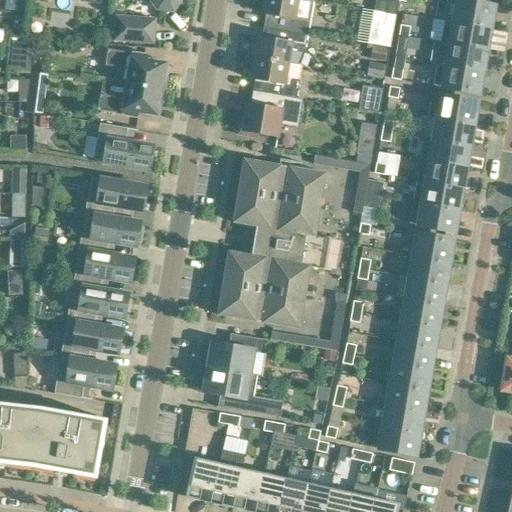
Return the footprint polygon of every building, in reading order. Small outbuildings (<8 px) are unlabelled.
[(155,0),(155,1),(160,6),(172,8),(178,4),(178,0),(155,0)] [(264,0),(262,14),(267,15),(265,27),(270,27),(308,34),(311,16),(314,1),(305,0),(264,0)] [(376,0),(374,12),(396,16),(398,0),(376,0)] [(458,1),(455,23),(490,29),(494,7),(475,4),(458,1)] [(396,16),(374,12),(368,44),(390,48),(396,16)] [(114,41),(154,44),(156,20),(116,17),(114,41)] [(441,44),(451,45),(486,51),(490,29),(455,23),(445,21),(441,44)] [(401,26),(399,36),(409,38),(411,28),(401,26)] [(258,38),(255,58),(289,64),(292,50),(305,52),(308,34),(270,27),(268,39),(258,38)] [(409,38),(399,36),(397,46),(407,48),(409,38)] [(450,47),(447,65),(447,66),(482,72),(486,51),(451,45),(450,47)] [(129,69),(126,85),(165,92),(167,79),(165,78),(167,64),(148,61),(149,57),(108,50),(105,65),(129,69)] [(260,81),(258,93),(297,99),(300,81),(287,79),(289,64),(255,58),(251,79),(260,81)] [(447,66),(447,65),(438,64),(434,86),(443,88),(479,94),(482,72),(447,66)] [(403,71),(393,69),(391,79),(401,81),(403,71)] [(32,73),(28,101),(42,103),(46,75),(32,73)] [(30,80),(21,80),(21,92),(28,93),(30,80)] [(165,92),(126,85),(124,100),(100,96),(97,111),(139,118),(139,114),(158,117),(161,102),(163,102),(165,92)] [(358,111),(378,115),(382,90),(362,86),(358,111)] [(390,88),(388,98),(398,99),(400,89),(390,88)] [(297,99),(258,93),(249,91),(249,92),(258,94),(256,106),(247,104),(244,120),(240,120),(237,135),(257,138),(258,134),(278,138),(280,125),(297,128),(302,100),(297,99)] [(428,118),(438,119),(473,125),(477,103),(441,96),(441,97),(432,95),(428,118)] [(54,119),(40,119),(40,128),(54,128),(54,119)] [(435,135),(434,139),(470,145),(473,125),(438,119),(435,135)] [(384,121),(382,131),(392,133),(394,123),(384,121)] [(94,160),(94,161),(149,171),(150,165),(153,166),(155,154),(152,153),(153,147),(125,143),(128,130),(138,132),(138,131),(100,124),(97,139),(100,140),(97,160),(94,160)] [(376,132),(362,130),(357,155),(358,156),(372,158),(376,132)] [(392,133),(382,131),(381,141),(390,143),(392,133)] [(434,139),(431,158),(431,159),(466,165),(470,145),(434,139)] [(370,166),(315,156),(313,164),(360,173),(353,213),(362,215),(363,208),(365,193),(368,181),(370,166)] [(421,157),(417,179),(462,187),(466,165),(431,159),(431,158),(421,157)] [(226,265),(223,284),(305,298),(308,279),(299,278),(301,266),(310,268),(324,270),(330,238),(315,236),(307,234),(309,223),(317,224),(326,174),(252,162),(250,174),(242,173),(236,211),(244,212),(242,225),(245,225),(248,226),(256,227),(251,257),(243,255),(240,255),(237,254),(235,267),(226,265)] [(377,164),(375,174),(385,176),(387,165),(377,164)] [(12,170),(12,194),(25,194),(25,171),(12,170)] [(87,200),(85,215),(112,220),(113,219),(125,221),(127,209),(143,211),(147,188),(91,178),(91,180),(94,180),(90,201),(87,200)] [(417,179),(413,202),(458,210),(462,187),(417,179)] [(383,183),(368,181),(365,193),(381,196),(383,183)] [(379,210),(381,196),(365,193),(363,208),(379,210)] [(458,210),(413,202),(409,224),(435,229),(454,232),(458,210)] [(81,236),(79,251),(106,255),(107,255),(109,242),(137,247),(138,241),(141,242),(143,230),(140,229),(141,224),(125,221),(113,219),(112,220),(85,215),(85,216),(88,216),(84,237),(81,236)] [(370,226),(360,225),(359,235),(369,236),(370,226)] [(417,234),(413,256),(449,263),(453,241),(417,234)] [(12,240),(11,254),(25,254),(25,240),(12,240)] [(75,272),(73,287),(100,291),(100,290),(103,278),(130,283),(131,277),(134,278),(137,265),(134,265),(134,259),(107,255),(106,255),(79,251),(81,252),(78,272),(75,272)] [(413,256),(410,278),(445,284),(449,263),(413,256)] [(361,259),(359,269),(369,271),(370,261),(361,259)] [(369,271),(359,269),(357,279),(367,281),(369,271)] [(410,278),(406,299),(442,305),(445,284),(410,278)] [(305,298),(223,284),(220,303),(228,304),(226,317),(291,328),(293,315),(302,317),(305,298)] [(69,308),(67,322),(94,327),(94,326),(97,314),(124,318),(125,313),(128,313),(131,301),(127,301),(128,295),(100,290),(100,291),(73,287),(83,289),(79,309),(69,308)] [(406,299),(402,320),(438,327),(442,305),(406,299)] [(270,341),(337,353),(346,304),(338,302),(331,343),(271,333),(270,341)] [(353,302),(352,312),(362,313),(363,303),(353,302)] [(362,313),(352,312),(350,322),(360,323),(362,313)] [(402,320),(399,342),(434,348),(438,327),(402,320)] [(63,343),(61,358),(88,363),(88,362),(90,349),(118,354),(119,349),(122,349),(124,337),(121,336),(122,331),(94,326),(94,327),(67,322),(66,323),(69,323),(66,344),(63,343)] [(213,345),(209,368),(248,376),(249,374),(253,352),(261,354),(263,340),(231,334),(229,347),(213,345)] [(399,342),(395,363),(430,369),(434,348),(399,342)] [(346,344),(344,354),(354,356),(356,346),(346,344)] [(354,356),(344,354),(342,364),(352,366),(354,356)] [(26,356),(13,356),(13,381),(26,380),(26,356)] [(88,363),(61,358),(60,359),(63,359),(60,380),(57,379),(54,394),(93,401),(93,399),(82,398),(84,385),(112,390),(113,384),(116,385),(118,373),(115,372),(116,367),(88,362),(88,363)] [(502,376),(505,376),(503,390),(511,391),(511,360),(505,359),(502,376)] [(395,363),(391,384),(427,391),(430,369),(395,363)] [(248,376),(209,368),(205,392),(220,395),(218,407),(280,418),(283,402),(253,397),(257,376),(249,374),(248,376)] [(391,384),(387,406),(423,412),(427,391),(391,384)] [(337,386),(335,396),(344,398),(347,388),(337,386)] [(344,398),(335,396),(332,406),(342,408),(344,398)] [(0,463),(33,468),(41,408),(0,403),(0,463)] [(384,427),(419,433),(423,412),(387,406),(384,427)] [(41,408),(33,468),(97,479),(106,427),(106,426),(107,420),(41,408)] [(218,424),(228,425),(230,416),(220,414),(218,424)] [(230,416),(228,425),(238,427),(240,417),(230,416)] [(263,432),(273,433),(275,423),(265,422),(263,432)] [(275,423),(273,433),(283,435),(285,425),(275,423)] [(328,427),(325,437),(335,439),(338,429),(328,427)] [(419,433),(384,427),(380,449),(394,451),(394,452),(415,455),(419,433)] [(308,440),(318,442),(320,432),(310,430),(308,440)] [(318,442),(317,446),(316,452),(326,454),(328,444),(318,442)] [(350,459),(360,462),(362,452),(352,450),(350,459)] [(362,452),(360,462),(370,464),(372,454),(362,452)] [(210,504),(232,509),(241,469),(244,459),(221,454),(219,464),(210,504)] [(186,498),(210,504),(219,464),(195,459),(186,498)] [(391,469),(401,472),(403,461),(393,459),(391,469)] [(403,461),(401,472),(411,474),(413,463),(403,461)] [(232,509),(246,511),(255,511),(264,474),(241,469),(232,509)] [(255,511),(278,511),(286,479),(264,474),(255,511)] [(278,511),(301,511),(308,484),(286,479),(278,511)] [(301,511),(325,511),(330,489),(308,484),(301,511)] [(325,511),(348,511),(353,494),(330,489),(325,511)] [(348,511),(372,511),(375,499),(353,494),(348,511)] [(375,499),(372,511),(397,511),(399,505),(375,499)]
